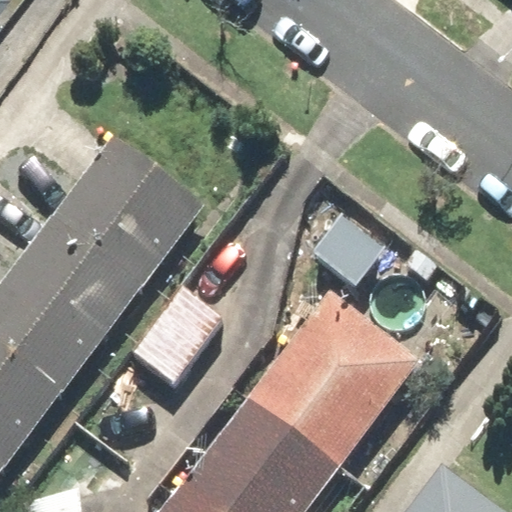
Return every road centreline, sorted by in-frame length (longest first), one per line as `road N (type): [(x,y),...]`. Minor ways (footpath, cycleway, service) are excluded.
road 1 (residential): [(323,0),(511,145)]
road 2 (unknown): [(511,320),(374,511)]
